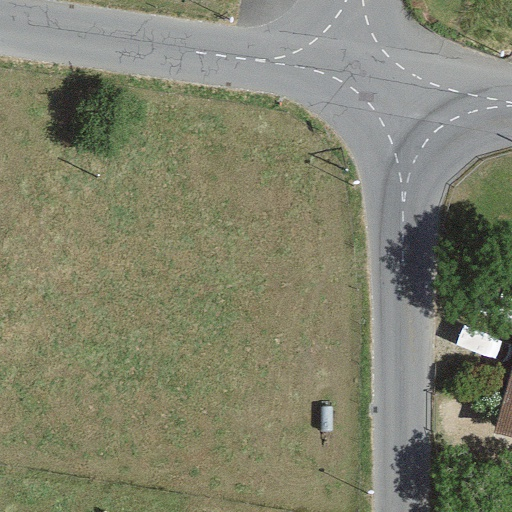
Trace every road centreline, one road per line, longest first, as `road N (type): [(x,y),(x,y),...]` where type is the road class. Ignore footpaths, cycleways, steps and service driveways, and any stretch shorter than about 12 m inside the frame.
road 1 (residential): [(407,511),(407,103)]
road 2 (residential): [(360,69),(0,27)]
